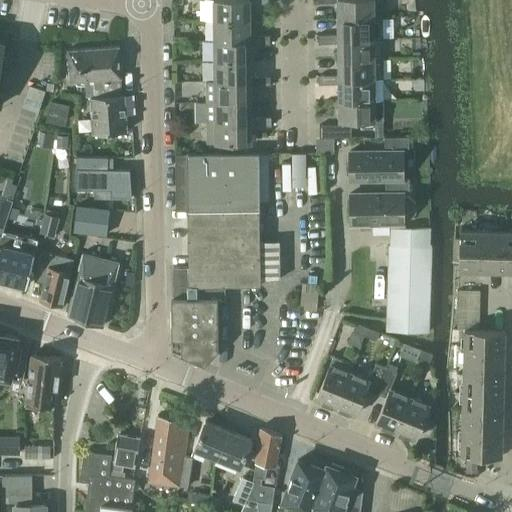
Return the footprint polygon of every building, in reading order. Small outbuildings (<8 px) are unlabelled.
[(206,0),(206,20),(249,19),(249,3),(269,3),(268,0),(206,0)] [(339,19),(375,19),(374,0),(318,0),(318,3),(339,3),(339,19)] [(249,19),(206,20),(206,21),(214,21),(215,40),(249,40),(249,44),(259,44),(259,36),(249,36),(249,19)] [(375,19),(339,19),(339,35),(339,39),(383,39),(383,19),(375,19)] [(269,35),(259,36),(259,44),(269,44),(269,40),(269,35)] [(319,44),(329,44),(329,35),(319,35),(319,44)] [(329,35),(329,44),(339,44),(339,60),(383,60),(383,39),(339,39),(339,35),(329,35)] [(249,40),(215,40),(215,60),(249,60),(249,44),(249,40)] [(120,46),(68,50),(70,81),(84,80),(86,99),(90,99),(92,133),(128,130),(125,95),(122,95),(121,78),(122,78),(120,46)] [(249,60),(215,60),(215,81),(250,81),(250,85),(260,84),(260,76),(250,76),(249,60)] [(383,60),(339,60),(339,76),(339,80),(383,80),(383,60)] [(270,76),(260,76),(260,84),(270,84),(270,80),(270,76)] [(339,76),(329,77),(329,85),(339,84),(340,101),(384,101),(383,80),(339,80),(339,76)] [(319,85),(329,85),(329,77),(319,77),(319,85)] [(215,81),(206,81),(206,102),(250,101),(250,85),(250,81),(215,81)] [(250,101),(206,102),(207,123),(250,122),(250,126),(260,126),(260,117),(250,117),(250,101)] [(340,125),(319,125),(319,138),(351,137),(351,125),(351,122),(376,122),(376,136),(384,136),(384,101),(340,101),(340,122),(340,125)] [(64,121),(67,104),(51,102),(48,119),(64,121)] [(270,117),(260,117),(260,126),(270,126),(270,122),(270,117)] [(250,122),(207,123),(207,143),(223,143),(223,154),(241,154),(241,143),(250,143),(250,126),(250,122)] [(53,134),(41,132),(39,141),(51,144),(53,134)] [(350,179),(385,179),(385,178),(404,177),(403,151),(409,151),(409,136),(384,137),(385,151),(350,151),(350,162),(347,165),(347,173),(350,176),(350,179)] [(188,267),(172,267),(173,315),(173,333),(173,348),(173,349),(174,350),(174,349),(188,355),(189,356),(203,361),(203,362),(204,362),(205,361),(215,350),(216,349),(216,299),(225,299),(225,285),(260,285),(260,279),(280,279),(280,241),(260,241),(259,209),(259,201),(268,201),(268,153),(241,154),(223,154),(175,154),(176,210),(176,211),(188,211),(188,216),(188,267)] [(76,156),(75,189),(93,189),(109,190),(109,197),(127,197),(131,197),(129,169),(112,169),(107,168),(107,157),(107,156),(76,156)] [(350,196),(347,199),(347,207),(351,210),(351,224),(359,224),(361,229),(370,229),(372,223),(404,223),(404,219),(408,219),(416,211),(416,202),(410,196),(410,193),(410,178),(404,178),(403,177),(385,178),(385,179),(386,193),(350,193),(350,196)] [(0,236),(2,230),(12,200),(1,196),(0,196),(0,236)] [(76,205),(73,230),(105,234),(108,209),(76,205)] [(44,213),(39,233),(53,236),(58,216),(44,213)] [(454,239),(453,262),(459,262),(459,269),(511,270),(511,231),(461,229),(460,239),(454,239)] [(2,230),(0,236),(0,279),(26,286),(37,239),(2,230)] [(430,247),(391,246),(387,331),(427,332),(430,247)] [(41,251),(35,278),(44,281),(40,299),(61,304),(72,258),(41,251)] [(67,313),(70,314),(102,325),(113,284),(118,262),(82,253),(77,275),(69,307),(67,313)] [(126,272),(125,284),(133,284),(134,272),(126,272)] [(315,310),(318,284),(301,283),(298,308),(315,310)] [(354,322),(351,330),(362,335),(366,327),(354,322)] [(366,327),(362,335),(374,340),(377,331),(366,327)] [(460,455),(500,456),(504,330),(464,329),(460,455)] [(0,377),(21,381),(27,344),(17,342),(18,336),(0,333),(0,377)] [(415,357),(422,359),(427,361),(430,353),(418,348),(415,357)] [(32,353),(24,401),(54,401),(60,357),(32,353)] [(331,355),(313,398),(333,406),(348,371),(352,363),(331,355)] [(364,388),(374,392),(384,366),(374,362),(367,379),(348,371),(333,406),(353,415),(364,388)] [(373,423),(393,431),(408,395),(388,387),(395,371),(384,366),(374,392),(384,396),(373,423)] [(408,395),(393,431),(413,439),(427,403),(408,395)] [(150,482),(180,486),(189,420),(190,419),(158,415),(157,416),(158,416),(150,482)] [(194,448),(216,457),(227,429),(205,421),(194,448)] [(255,472),(254,477),(261,478),(264,479),(266,463),(275,465),(281,435),(282,434),(261,426),(261,427),(260,432),(256,462),(255,472)] [(227,429),(216,457),(240,467),(251,439),(227,429)] [(113,455),(111,467),(122,469),(123,464),(135,467),(140,438),(125,435),(118,434),(113,455)] [(19,439),(2,439),(2,453),(19,453),(19,439)] [(49,446),(38,446),(38,457),(49,457),(49,446)] [(422,448),(422,457),(432,457),(434,457),(434,448),(432,448),(422,448)] [(83,451),(80,477),(82,477),(82,474),(89,475),(88,481),(88,485),(87,491),(84,511),(86,511),(86,509),(99,511),(105,511),(104,511),(107,511),(109,501),(131,504),(134,478),(108,475),(111,455),(111,454),(83,451)] [(309,511),(312,505),(311,505),(324,470),(309,464),(301,461),(297,459),(282,501),(309,511)] [(467,462),(467,475),(478,475),(479,462),(467,462)] [(344,467),(331,463),(330,466),(326,464),(324,470),(311,505),(312,505),(328,511),(358,511),(361,490),(350,486),(355,475),(350,473),(343,470),(344,467)] [(32,475),(2,475),(2,502),(15,502),(14,511),(44,511),(45,505),(32,505),(32,475)] [(242,476),(234,498),(244,502),(246,498),(252,484),(253,481),(242,476)] [(252,484),(246,498),(257,500),(272,502),(274,487),(260,485),(252,484)] [(192,493),(191,502),(208,505),(210,496),(192,493)] [(244,502),(241,511),(249,511),(257,511),(257,509),(257,500),(246,498),(244,502)] [(272,502),(257,500),(257,509),(270,511),(272,502)] [(99,511),(129,511),(131,504),(109,501),(107,511),(104,511),(105,511),(99,511)]
